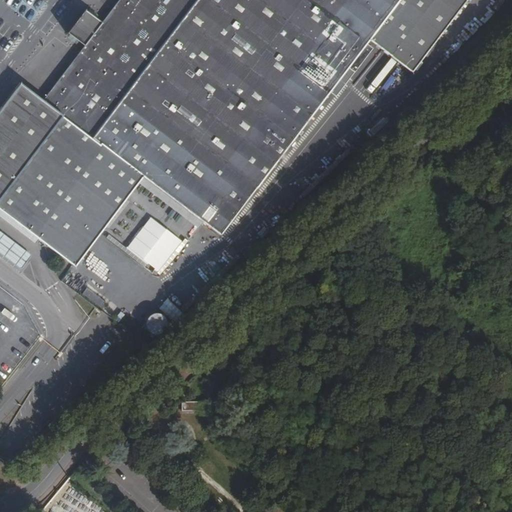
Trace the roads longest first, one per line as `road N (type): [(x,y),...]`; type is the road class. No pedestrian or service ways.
road 1 (tertiary): [(511,42),(27,495),(0,507)]
road 2 (unclassified): [(0,406),(66,326),(51,285),(0,248)]
